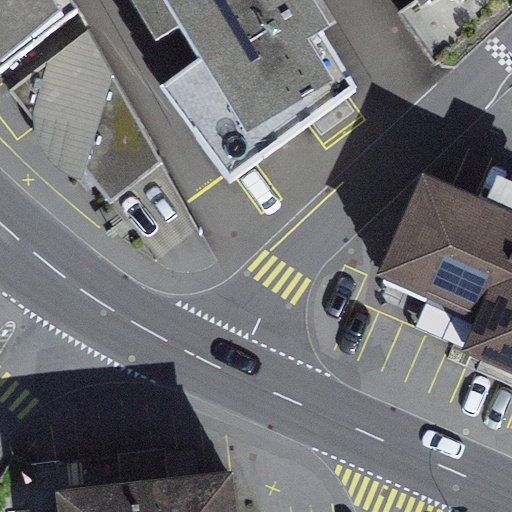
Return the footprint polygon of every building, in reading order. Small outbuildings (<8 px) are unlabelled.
[(66,0),(0,0),(0,75),(79,16),(66,0)] [(126,0),(156,49),(179,36),(200,71),(162,96),(229,192),(358,97),(324,41),(331,38),(308,0),(126,0)] [(413,0),(422,12),(439,0),(453,0),(459,8),(470,0),(413,0)] [(164,167),(89,35),(11,92),(110,206),(164,167)] [(511,221),(424,183),(376,286),(474,327),(459,361),(511,383),(511,221)] [(236,511),(232,482),(56,502),(57,511),(236,511)]
